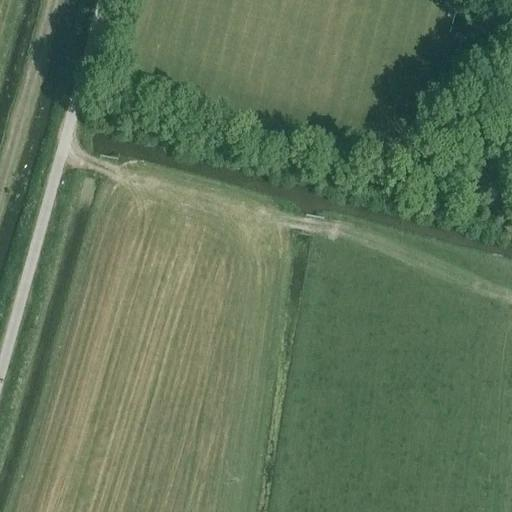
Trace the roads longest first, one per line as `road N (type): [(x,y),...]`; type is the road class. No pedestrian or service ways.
road 1 (unclassified): [(0,373),(103,0)]
road 2 (track): [(55,0),(0,192)]
